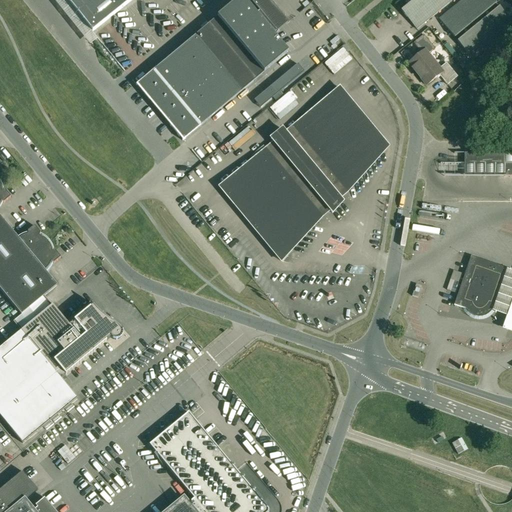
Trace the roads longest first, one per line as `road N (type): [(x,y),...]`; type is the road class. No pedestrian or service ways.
road 1 (unknown): [(366,187),(395,139),(367,88),(345,73),(212,170),(275,254),(307,256)]
road 2 (unclassified): [(326,348),(135,281),(0,119)]
road 3 (unclassified): [(368,358),(416,133),(408,102),(348,26)]
road 4 (unknown): [(168,165),(348,26)]
road 5 (unclassified): [(363,370),(511,430)]
road 6 (unclassified): [(363,370),(312,511)]
road 7 (unclassified): [(511,402),(368,358)]
